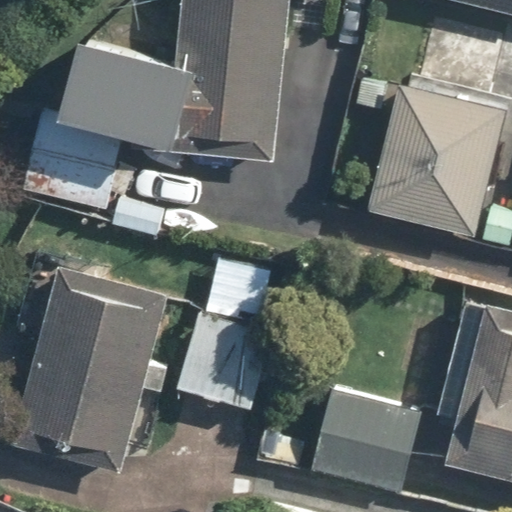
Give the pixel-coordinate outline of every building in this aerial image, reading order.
[(283,163),(299,0),(188,0),(183,54),(91,28),(68,108),(193,143),(192,154),(283,163)] [(511,0),(450,0),(511,15),(511,0)] [(511,115),(511,103),(410,80),(382,200),(486,224),(511,115)] [(132,127),(53,104),(29,183),(108,207),(132,127)] [(19,438),(127,466),(148,385),(171,391),(178,365),(155,359),(172,295),(63,266),(19,438)] [(285,304),(210,285),(184,387),(259,406),(285,304)] [(464,407),(451,460),(511,473),(511,306),(460,295),(435,400),(464,407)] [(429,405),(338,384),(320,465),(411,486),(429,405)] [(302,511),(271,503),(268,511),(302,511)]
